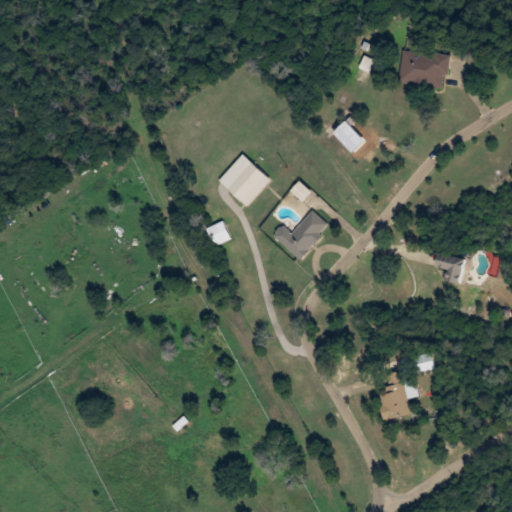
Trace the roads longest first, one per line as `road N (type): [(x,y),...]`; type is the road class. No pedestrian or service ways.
road 1 (residential): [(391,504),(305,336),(398,190),(490,105),(511,100)]
road 2 (residential): [(377,511),(511,438)]
